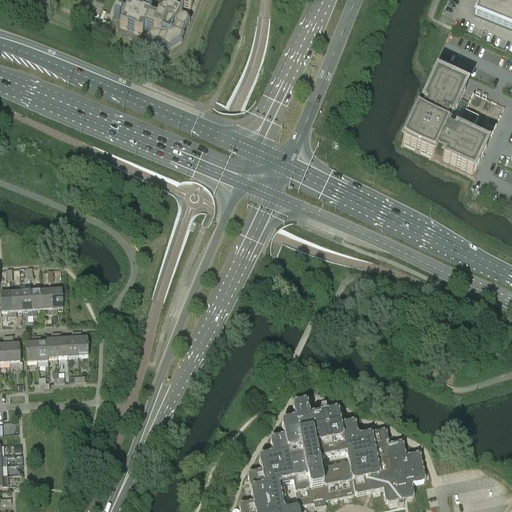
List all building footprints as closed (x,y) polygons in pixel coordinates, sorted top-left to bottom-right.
[(167,0),(166,3),(168,5),(166,12),(161,8),(160,9),(156,11),(156,13),(158,17),(158,18),(150,15),(151,13),(129,4),(126,12),(117,9),(113,17),(114,19),(119,21),(119,20),(122,21),(120,26),(121,28),(140,36),(142,36),(144,31),(150,33),(149,37),(146,37),(146,39),(149,39),(150,42),(148,43),(150,44),(151,43),(168,50),(168,52),(169,51),(169,50),(179,42),(181,44),(182,43),(180,41),(187,24),(189,24),(189,22),(187,23),(186,20),(187,18),(186,17),(185,19),(180,17),(183,10),(188,13),(190,11),(194,0),(167,0)] [(511,0),(510,4),(501,0),(481,0),(475,18),(511,32),(511,0)] [(51,2),(50,5),(49,7),(58,11),(59,8),(58,8),(59,6),(51,2)] [(58,8),(59,8),(70,13),(72,7),(60,3),(59,6),(58,8)] [(471,181),(486,149),(473,143),(477,134),(472,132),(478,119),(465,113),(468,108),(459,104),(465,91),(433,76),(399,148),(468,180),(471,181)] [(51,293),(53,317),(57,317),(57,312),(63,311),(62,292),(51,293)] [(41,294),(42,313),(48,312),(48,317),(53,317),(51,293),(41,294)] [(21,295),(22,314),(27,314),(28,319),(32,318),(31,294),(21,295)] [(31,294),(32,318),(37,318),(36,313),(42,313),(41,294),(31,294)] [(0,296),(0,301),(0,307),(1,315),(7,315),(7,320),(12,320),(10,295),(0,296)] [(16,314),(22,314),(21,295),(10,295),(12,320),(16,319),(16,314)] [(81,340),(81,335),(81,334),(76,335),(78,359),(88,359),(87,340),(81,340)] [(67,360),(78,359),(76,335),(72,335),(72,340),(66,341),(67,360)] [(47,361),(48,361),(57,361),(56,336),(51,336),(52,341),(46,342),(46,345),(47,361)] [(57,361),(67,360),(66,341),(60,341),(60,336),(56,336),(57,361)] [(13,338),(8,339),(10,366),(10,372),(22,371),(21,365),(20,365),(19,346),(13,346),(13,338)] [(0,366),(10,366),(8,339),(4,339),(4,347),(0,346),(0,366)] [(37,364),(35,340),(31,340),(31,345),(25,346),(26,365),(37,364)] [(48,364),(48,361),(47,361),(46,345),(40,345),(40,340),(35,340),(37,364),(48,364)] [(325,505),(353,499),(353,497),(356,496),(356,498),(370,495),(382,493),(385,505),(387,505),(387,507),(397,505),(398,509),(403,508),(402,504),(412,502),(412,500),(414,500),(411,487),(424,485),(423,483),(425,483),(420,457),(418,458),(418,456),(407,458),(407,456),(405,457),(403,446),(401,446),(401,445),(390,447),(390,445),(388,445),(386,435),(384,435),(384,433),(374,435),(373,431),(368,432),(369,436),(359,438),(359,437),(357,437),(355,426),(353,427),(353,425),(342,427),(342,425),(340,426),(338,415),(336,415),(336,413),(326,416),(325,411),(320,412),(321,417),(311,419),(311,417),(309,417),(307,406),(305,407),(305,405),(293,407),(294,409),(292,409),(294,420),(293,421),(293,422),(282,424),(283,426),(281,426),(283,439),(271,441),(271,443),(269,443),(272,456),(260,458),(260,460),(258,460),(261,473),(248,475),(249,477),(247,477),(252,504),(240,506),(240,508),(238,508),(239,511),(298,511),(296,511),(296,508),(299,508),(299,510),(313,507),(314,511),(326,509),(325,505)]
